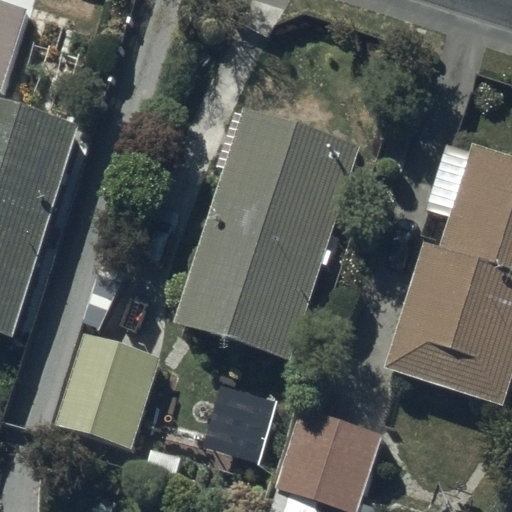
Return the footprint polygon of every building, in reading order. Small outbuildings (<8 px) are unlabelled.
[(31,17),(0,6),(0,97),(5,99),(31,17)] [(88,135),(0,107),(0,337),(21,344),(88,135)] [(366,153),(257,117),(254,125),(239,120),(221,175),(235,179),(186,330),(296,366),(366,153)] [(476,164),(455,158),(436,219),(456,225),(447,252),(438,249),(397,375),(511,411),(511,161),(480,151),(476,164)] [(164,366),(90,344),(63,433),(137,455),(164,366)] [(365,511),(388,439),(307,414),(277,511),(365,511)]
